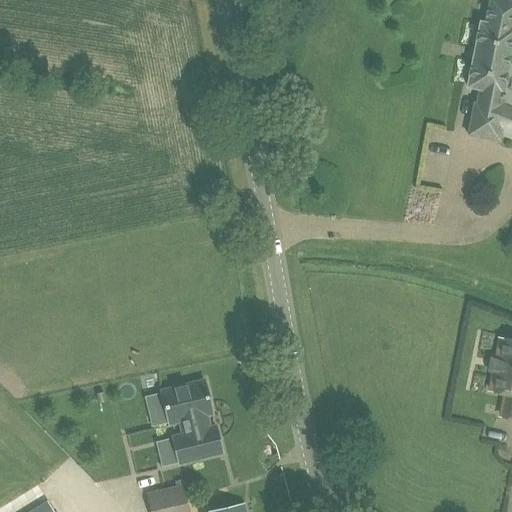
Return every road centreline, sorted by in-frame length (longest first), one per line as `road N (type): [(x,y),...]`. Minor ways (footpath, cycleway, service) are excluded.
road 1 (secondary): [(327,511),(284,341),(227,0)]
road 2 (track): [(101,511),(0,410)]
